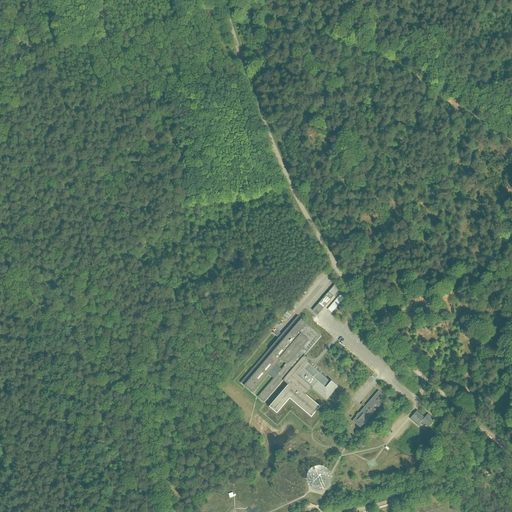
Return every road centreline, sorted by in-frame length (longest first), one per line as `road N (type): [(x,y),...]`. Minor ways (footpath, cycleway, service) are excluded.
road 1 (unclassified): [(222,0),(285,173),(322,243),(391,349),(454,403)]
road 2 (track): [(105,40),(235,8),(389,61)]
road 3 (track): [(511,464),(367,507)]
